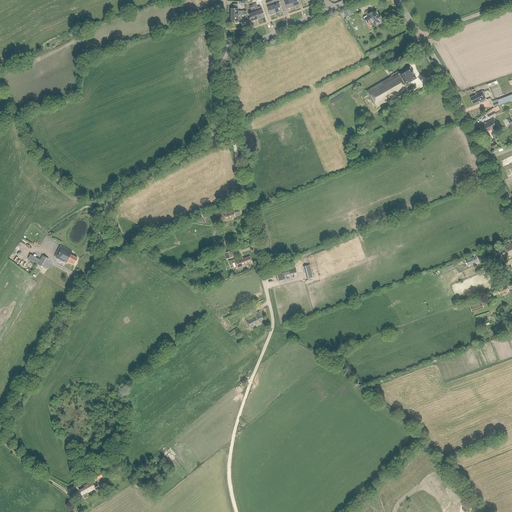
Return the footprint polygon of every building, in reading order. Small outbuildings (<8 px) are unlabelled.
[(275,13),(281,11),(276,0),(275,0),(271,2),(275,13)] [(286,9),(292,7),(289,0),(286,0),(287,1),(284,2),(286,9)] [(269,15),(275,13),(271,2),(265,4),(269,15)] [(243,11),(237,12),(237,5),(233,5),(233,9),(230,9),(230,15),(246,15),(246,11),(243,11)] [(254,9),(252,5),(249,6),(252,13),(249,14),(251,21),(257,19),(255,12),(254,9)] [(343,11),(346,17),(349,15),(349,16),(354,14),(351,7),(349,9),(349,8),(343,11)] [(264,17),(261,10),(255,12),(257,19),(264,17)] [(366,17),(366,16),(363,18),(366,23),(368,22),(370,26),(373,24),(374,25),(378,23),(379,24),(382,22),(381,20),(382,20),(381,18),(381,17),(380,16),(379,15),(378,14),(378,15),(375,11),(368,15),(369,16),(366,17)] [(377,109),(407,91),(404,86),(416,79),(409,67),(398,74),(397,72),(366,91),(377,109)] [(476,94),(476,95),(470,98),(473,104),(479,102),(480,103),(486,100),(484,95),(485,95),(484,92),(482,92),(482,91),(476,94)] [(498,102),(493,104),(494,107),(511,100),(511,94),(498,100),(498,102)] [(493,109),(487,113),(490,119),(497,115),(495,112),(500,110),(498,106),(493,109)] [(486,123),(485,123),(479,126),(483,134),(491,130),(492,132),(499,128),(494,119),(486,123)] [(226,208),(220,209),(222,213),(221,213),(224,223),(232,220),(232,218),(241,215),(238,206),(233,208),(233,209),(227,211),(226,208)] [(357,252),(354,240),(348,242),(351,254),(357,252)] [(208,248),(210,252),(219,248),(216,242),(213,244),(213,245),(208,248)] [(511,242),(503,247),(508,259),(511,257),(511,242)] [(66,262),(74,265),(77,259),(70,255),(72,252),(60,246),(55,257),(66,263),(66,262)] [(226,260),(232,257),(230,251),(223,254),(226,260)] [(467,265),(479,261),(477,255),(465,260),(467,265)] [(38,265),(44,268),(48,259),(42,256),(38,265)] [(247,269),(250,268),(248,265),(252,264),(249,257),(242,259),(242,258),(233,261),(236,269),(246,266),(247,269)] [(312,277),(309,265),(303,266),(306,279),(312,277)] [(285,279),(284,275),(296,272),(295,268),(283,271),(282,269),(276,271),(279,281),(285,279)] [(507,286),(498,290),(500,294),(509,290),(507,286)] [(252,317),(243,320),(246,328),(254,325),(255,328),(262,325),(259,315),(254,317),(254,318),(253,319),(252,317)] [(220,320),(222,324),(233,320),(232,316),(220,320)] [(87,493),(87,494),(95,489),(96,491),(100,488),(97,483),(93,485),(91,482),(83,486),(84,488),(78,491),(81,496),(87,493)]
